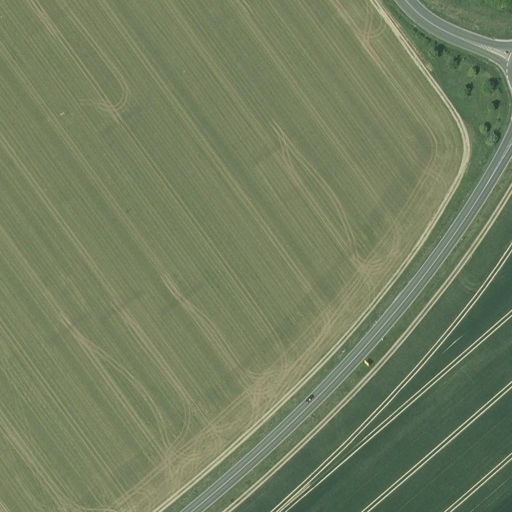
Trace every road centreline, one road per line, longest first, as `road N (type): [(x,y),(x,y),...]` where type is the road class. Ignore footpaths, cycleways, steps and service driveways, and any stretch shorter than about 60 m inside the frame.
road 1 (track): [(174,511),(252,446),(335,349),(427,231),(462,165),(462,130),(369,0)]
road 2 (primary): [(511,137),(453,235),(364,348),(203,511)]
road 3 (track): [(244,511),(294,466),(408,331),(511,187)]
road 4 (primary): [(404,0),(426,20),(511,62)]
